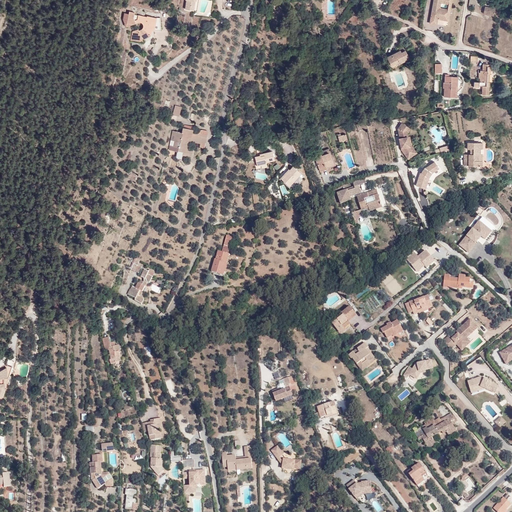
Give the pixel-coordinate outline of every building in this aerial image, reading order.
[(186,0),(186,8),(195,9),(196,0),(186,0)] [(438,24),(439,19),(445,20),(447,9),(441,8),(442,3),(450,4),(452,5),(453,0),(435,0),(431,23),(438,24)] [(493,14),(495,8),(484,5),(483,12),(493,14)] [(135,13),(130,12),(129,14),(125,13),(124,17),(124,20),(126,27),(137,22),(140,22),(141,22),(143,23),(144,24),(144,26),(144,28),(142,29),(139,30),(139,29),(133,31),(131,41),(143,41),(143,40),(151,35),(153,30),(155,30),(157,18),(155,18),(147,16),(147,17),(139,15),(138,20),(135,20),(134,18),(135,14),(135,13)] [(403,47),(390,53),(391,55),(404,48),(403,47)] [(400,63),(410,58),(404,48),(391,55),(387,57),(391,66),(399,62),(400,63)] [(482,95),(489,95),(489,82),(487,82),(487,74),(490,74),(491,74),(491,65),(483,64),(483,70),(480,70),(480,73),(479,73),(479,78),(480,78),(480,82),(474,81),(474,87),(479,87),(479,86),(482,86),(482,95)] [(398,85),(399,89),(408,86),(403,71),(394,75),(397,86),(398,85)] [(458,80),(449,80),(449,76),(445,76),(445,82),(443,82),(443,88),(444,88),(444,97),(455,97),(455,86),(457,86),(458,80)] [(173,115),(179,117),(182,107),(175,105),(173,115)] [(412,146),(410,146),(408,137),(407,134),(410,129),(402,123),(398,130),(402,150),(402,151),(408,160),(417,153),(412,146)] [(191,139),(198,141),(199,133),(192,131),(193,129),(183,127),(182,132),(175,131),(173,141),(180,142),(179,147),(178,150),(182,151),(181,155),(191,157),(193,149),(189,148),(190,143),(191,139)] [(180,142),(173,141),(175,131),(173,130),(170,145),(179,147),(180,142)] [(206,145),(208,135),(199,133),(198,141),(191,139),(190,143),(193,144),(193,142),(201,144),(206,145)] [(347,139),(346,134),(341,135),(338,136),(339,142),(347,139)] [(479,161),(479,154),(480,154),(480,148),(482,149),(482,143),(467,142),(467,149),(470,149),(470,154),(468,154),(468,166),(482,166),(482,161),(479,161)] [(273,153),(269,154),(269,152),(262,153),(262,155),(260,155),(255,157),(257,166),(261,165),(267,164),(267,162),(275,159),(273,153)] [(329,153),(322,155),(321,152),(314,154),(320,171),(327,168),(326,166),(333,164),(329,153)] [(434,162),(425,168),(423,171),(428,183),(431,175),(439,169),(434,162)] [(290,169),(287,173),(286,172),(280,178),(289,186),(301,173),(293,166),(290,169)] [(426,189),(428,183),(423,171),(422,174),(421,173),(416,186),(426,189)] [(353,182),(355,187),(336,194),(340,203),(351,199),(350,196),(361,192),(358,185),(366,182),(364,178),(353,182)] [(382,207),(377,190),(357,196),(361,210),(368,208),(369,211),(382,207)] [(484,211),(476,204),(473,209),(480,215),(484,211)] [(361,210),(352,213),(354,221),(357,220),(363,214),(361,210)] [(482,236),(481,235),(487,228),(482,224),(481,225),(478,222),(464,240),(473,248),(477,244),(476,243),(482,236)] [(483,238),(489,230),(487,228),(481,235),(482,236),(483,238)] [(233,237),(227,236),(224,245),(230,247),(233,237)] [(223,251),(222,250),(221,252),(229,254),(230,247),(224,245),(223,251)] [(227,263),(230,254),(229,254),(221,252),(218,251),(216,260),(215,259),(212,271),(221,274),(224,262),(227,263)] [(428,269),(436,263),(426,252),(418,258),(415,254),(408,260),(417,272),(425,266),(428,269)] [(150,283),(155,272),(150,270),(149,271),(146,270),(144,270),(141,276),(144,278),(144,280),(142,284),(138,283),(136,288),(132,286),(131,289),(130,289),(128,294),(136,298),(135,300),(142,304),(145,298),(143,291),(148,282),(150,283)] [(466,284),(470,285),(470,282),(471,278),(465,278),(465,275),(459,275),(459,278),(450,278),(450,275),(445,274),(443,287),(449,287),(459,288),(459,286),(463,287),(466,287),(466,284)] [(348,296),(342,289),(338,291),(343,299),(348,296)] [(418,311),(428,307),(429,308),(433,307),(429,295),(410,302),(413,311),(414,314),(418,312),(418,311)] [(349,321),(348,320),(356,314),(350,306),(342,312),(344,315),(332,324),(339,332),(344,328),(343,326),(349,321)] [(467,338),(478,328),(471,319),(457,332),(458,333),(452,339),(449,336),(443,341),(451,350),(457,345),(462,351),(471,343),(467,338)] [(397,333),(396,332),(402,328),(398,320),(392,323),(391,322),(387,324),(388,325),(381,329),(383,333),(384,332),(387,338),(391,336),(390,334),(392,333),(393,335),(397,333)] [(393,336),(404,331),(402,328),(396,332),(397,333),(393,335),(393,336)] [(111,344),(109,345),(110,349),(109,350),(111,359),(110,359),(111,363),(117,362),(117,361),(121,360),(120,353),(121,352),(119,345),(116,345),(115,342),(110,343),(111,344)] [(370,365),(377,360),(374,356),(372,358),(366,349),(368,348),(368,347),(365,342),(349,355),(351,359),(353,358),(358,366),(362,363),(361,361),(365,358),(370,365)] [(511,346),(508,348),(507,353),(503,351),(501,352),(507,364),(511,361),(509,357),(511,355),(511,346)] [(372,358),(374,356),(368,348),(366,349),(372,358)] [(358,366),(362,371),(370,365),(365,358),(361,361),(362,363),(358,366)] [(423,372),(422,370),(434,367),(431,359),(427,361),(417,364),(415,364),(413,369),(409,367),(403,375),(407,378),(410,375),(415,378),(423,372)] [(291,386),(291,385),(288,377),(283,379),(285,386),(286,388),(282,390),(282,388),(281,387),(276,389),(277,392),(273,393),(276,401),(293,395),(290,387),(291,386)] [(470,390),(482,387),(485,388),(495,393),(498,386),(491,382),(481,377),(468,381),(470,390)] [(407,389),(399,396),(402,399),(410,393),(407,389)] [(355,413),(351,401),(346,402),(347,405),(348,404),(349,406),(351,414),(355,413)] [(323,406),(322,405),(319,406),(317,407),(320,418),(325,416),(325,415),(327,414),(328,415),(332,414),(333,416),(339,415),(335,402),(324,405),(324,406),(323,406)] [(431,434),(444,427),(447,432),(448,434),(456,430),(451,421),(455,419),(452,414),(441,420),(424,429),(416,433),(419,440),(422,438),(427,447),(435,442),(432,436),(431,434)] [(428,423),(422,426),(424,429),(441,420),(440,417),(433,421),(431,418),(427,420),(428,423)] [(506,423),(501,417),(495,422),(500,428),(506,423)] [(151,421),(142,423),(144,432),(149,431),(151,440),(161,438),(160,433),(160,430),(162,430),(160,418),(154,419),(155,421),(151,421)] [(442,431),(443,433),(447,432),(444,427),(431,434),(432,436),(442,431)] [(114,452),(114,444),(102,445),(102,452),(114,452)] [(160,458),(161,453),(162,454),(162,445),(152,445),(151,457),(152,458),(151,466),(156,467),(154,470),(158,475),(164,471),(161,467),(162,458),(160,458)] [(283,454),(278,446),(272,450),(281,463),(283,461),(283,466),(283,468),(294,469),(294,468),(300,468),(300,460),(295,459),(295,460),(287,459),(286,459),(283,455),(283,454)] [(237,470),(253,469),(251,453),(245,453),(246,457),(246,459),(236,460),(236,458),(236,455),(228,456),(227,452),(222,453),(223,464),(228,464),(228,467),(228,470),(237,469),(237,470)] [(103,454),(93,455),(93,462),(94,468),(91,468),(92,478),(99,488),(105,484),(106,487),(114,487),(114,480),(109,473),(102,474),(101,462),(103,462),(103,454)] [(182,462),(182,461),(182,457),(175,457),(175,454),(171,454),(172,462),(182,462)] [(424,479),(421,475),(426,472),(420,463),(408,472),(417,484),(424,479)] [(190,486),(184,486),(184,494),(194,493),(194,486),(198,486),(200,484),(206,484),(206,470),(199,470),(199,472),(183,473),(183,479),(190,479),(190,486)] [(0,484),(4,484),(4,487),(10,486),(9,472),(2,473),(2,475),(0,475),(0,484)] [(357,484),(354,480),(346,486),(354,497),(359,494),(361,497),(364,494),(372,494),(371,481),(361,482),(361,484),(357,484)] [(134,510),(134,503),(136,503),(137,499),(134,499),(135,494),(137,495),(137,490),(127,488),(126,495),(127,495),(126,509),(134,510)] [(503,497),(493,508),(497,511),(504,511),(506,509),(511,504),(503,497)]
